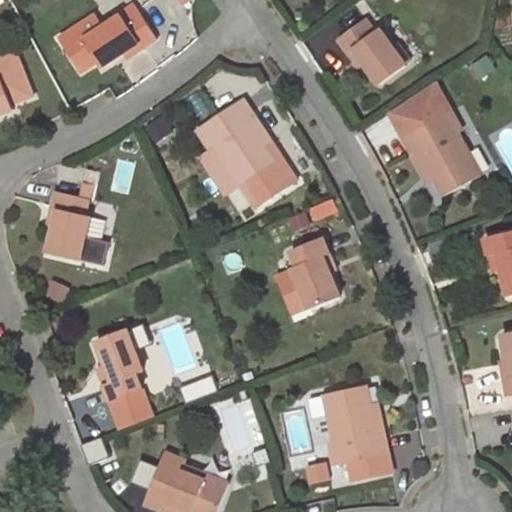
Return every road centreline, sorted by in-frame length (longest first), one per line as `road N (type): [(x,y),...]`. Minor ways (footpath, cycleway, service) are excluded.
road 1 (residential): [(254,12),(342,136),(384,217),(438,375),(459,511)]
road 2 (residential): [(0,170),(88,133),(254,12)]
road 3 (residential): [(0,266),(63,440)]
